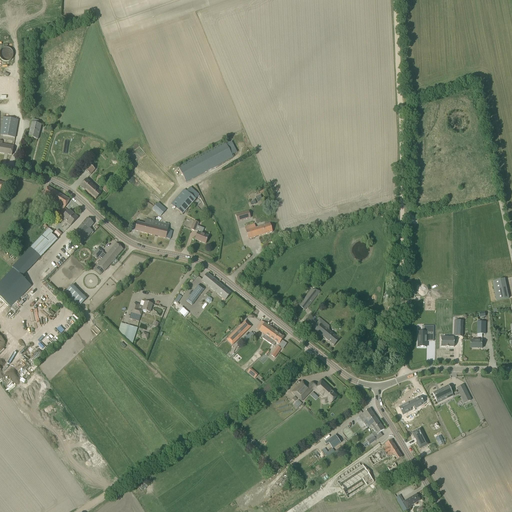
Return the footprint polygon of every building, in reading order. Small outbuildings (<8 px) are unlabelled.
[(13,51),(3,47),(0,54),(0,58),(9,62),(13,51)] [(0,132),(0,135),(2,136),(12,138),(15,138),(18,120),(3,117),(0,132)] [(31,122),(27,137),(37,140),(41,125),(37,124),(38,121),(32,119),(31,122)] [(2,144),(2,141),(0,141),(0,153),(12,155),(13,146),(2,144)] [(225,142),(178,167),(186,182),(233,157),(232,155),(226,144),(225,142)] [(87,154),(92,159),(95,156),(90,151),(87,154)] [(95,170),(90,166),(85,170),(90,175),(95,170)] [(80,186),(95,200),(102,193),(87,179),(80,186)] [(102,190),(107,194),(110,190),(105,185),(102,190)] [(57,208),(61,211),(70,200),(48,187),(45,191),(40,201),(44,203),(47,198),(59,205),(57,208)] [(171,204),(182,215),(195,200),(195,199),(199,195),(190,187),(186,191),(184,189),(171,204)] [(152,210),(160,217),(166,210),(158,203),(152,210)] [(61,218),(70,226),(78,218),(69,210),(61,218)] [(235,215),(238,222),(250,218),(248,211),(235,215)] [(87,218),(72,235),(79,241),(85,233),(89,236),(93,231),(89,229),(94,224),(87,218)] [(137,222),(136,226),(135,231),(166,239),(166,238),(170,239),(172,231),(168,230),(169,224),(145,218),(144,224),(137,222)] [(197,226),(199,223),(194,221),(191,230),(198,233),(195,240),(205,244),(208,236),(202,233),(204,229),(197,226)] [(244,227),(247,235),(248,239),(272,232),(270,223),(255,228),(254,224),(244,227)] [(49,229),(30,248),(40,258),(57,240),(51,235),(53,233),(49,229)] [(105,247),(109,250),(115,243),(112,240),(105,247)] [(97,265),(93,269),(100,275),(104,271),(123,249),(116,243),(106,254),(97,265)] [(92,255),(97,260),(99,258),(103,252),(98,247),(96,250),(94,252),(92,255)] [(30,248),(12,268),(22,277),(40,258),(30,248)] [(22,277),(12,268),(0,280),(0,297),(11,308),(31,286),(22,277)] [(201,281),(225,301),(231,293),(207,273),(201,281)] [(194,276),(187,286),(191,289),(199,279),(194,276)] [(492,281),(497,301),(509,298),(505,279),(492,281)] [(65,292),(79,306),(86,299),(72,285),(65,292)] [(186,301),(192,305),(204,289),(198,285),(186,301)] [(301,304),(299,306),(304,310),(306,308),(307,308),(317,295),(311,290),(301,304)] [(434,300),(429,300),(429,304),(425,304),(425,310),(428,310),(434,310),(434,300)] [(150,313),(152,304),(141,301),(140,306),(139,305),(134,303),(129,319),(139,322),(142,310),(143,312),(145,312),(146,312),(150,313)] [(328,329),(330,327),(319,318),(312,327),(334,346),(340,339),(328,329)] [(245,321),(229,337),(235,343),(251,327),(245,321)] [(261,321),(256,329),(273,341),(271,344),(273,346),(275,343),(278,345),(284,337),(261,321)] [(454,321),(453,337),(462,337),(463,321),(454,321)] [(477,334),(486,334),(486,322),(477,322),(477,334)] [(133,340),(137,328),(120,323),(117,335),(133,340)] [(419,333),(419,347),(427,347),(427,336),(434,336),(434,326),(423,326),(423,333),(419,333)] [(441,338),(441,347),(445,347),(445,348),(450,348),(454,348),(454,339),(441,338)] [(471,340),(471,348),(477,348),(477,349),(482,349),(482,344),(482,340),(471,340)] [(271,355),(275,358),(281,348),(277,346),(271,355)] [(254,379),(258,375),(250,368),(246,372),(254,379)] [(321,402),(321,403),(322,403),(322,404),(323,404),(324,405),(325,405),(325,404),(326,404),(328,402),(330,404),(337,397),(330,390),(331,389),(321,380),(317,385),(315,383),(314,383),(314,382),(313,382),(312,383),(311,383),(309,385),(309,386),(308,387),(302,381),(292,392),(302,402),(313,390),(323,399),(321,400),(321,401),(321,402)] [(433,393),(432,394),(436,402),(436,401),(436,400),(441,397),(442,399),(447,396),(452,394),(448,386),(433,393)] [(464,393),(459,396),(465,408),(470,405),(464,393)] [(420,396),(399,406),(402,413),(411,409),(410,407),(414,405),(415,407),(423,403),(420,396)] [(366,420),(362,422),(367,429),(369,427),(371,430),(372,429),(376,435),(384,430),(369,409),(362,414),(366,420)] [(420,429),(411,433),(414,439),(415,438),(417,442),(416,442),(419,449),(428,445),(423,434),(420,429)] [(329,443),(332,449),(341,443),(335,435),(324,442),(326,445),(329,443)] [(363,444),(365,448),(376,440),(373,436),(363,444)] [(435,438),(439,446),(444,443),(440,436),(435,438)] [(386,447),(368,457),(373,466),(387,458),(392,456),(395,462),(402,457),(391,440),(385,444),(386,447)] [(328,457),(334,452),(331,448),(325,454),(328,457)] [(387,467),(390,471),(397,467),(394,463),(387,467)] [(336,482),(348,499),(374,482),(362,464),(336,482)] [(416,494),(403,502),(407,510),(411,507),(411,506),(420,500),(416,494)]
